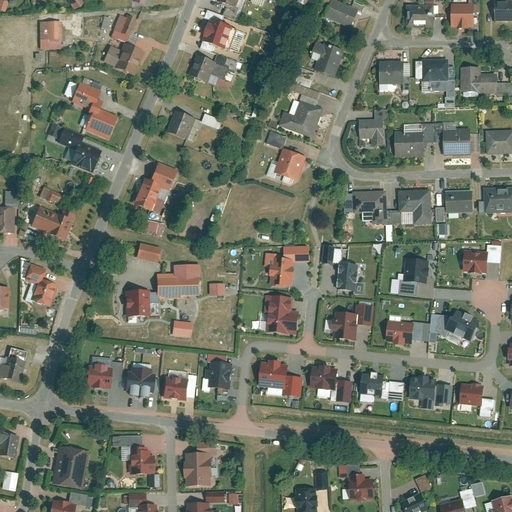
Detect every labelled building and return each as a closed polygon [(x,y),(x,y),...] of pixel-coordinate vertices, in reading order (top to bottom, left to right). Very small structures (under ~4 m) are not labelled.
[(9,2),(4,0),(1,0),(0,4),(0,9),(6,12),(9,2)] [(353,9),(335,0),(327,17),(352,28),(359,11),(353,9)] [(356,2),(353,9),(359,11),(363,13),(366,6),(356,2)] [(511,2),(499,3),(499,21),(511,21),(511,2)] [(475,4),(453,5),(454,27),(475,27),(475,4)] [(435,6),(409,6),(409,27),(435,27),(435,6)] [(121,14),(113,35),(127,41),(137,18),(129,15),(128,17),(121,14)] [(100,29),(107,31),(110,18),(104,17),(100,29)] [(233,26),(213,19),(205,42),(224,49),(233,26)] [(63,21),(48,21),(48,38),(63,38),(63,21)] [(322,58),(317,71),(335,78),(345,50),(319,42),(315,55),(322,58)] [(135,75),(144,51),(125,44),(123,50),(112,45),(105,64),(135,75)] [(217,62),(199,55),(190,76),(208,84),(212,74),(217,62)] [(450,60),(424,60),(424,81),(448,81),(450,81),(450,60)] [(404,61),(381,61),(381,84),(404,84),(404,76),(404,61)] [(217,62),(212,74),(226,79),(231,68),(217,62)] [(318,73),(302,68),(299,75),(316,81),(318,73)] [(479,68),(463,68),(463,92),(480,92),(479,75),(479,68)] [(499,74),(479,75),(480,92),(499,92),(499,83),(499,74)] [(313,89),(316,81),(299,75),(297,83),(313,89)] [(448,97),(457,97),(457,81),(450,81),(448,81),(448,97)] [(104,102),(97,100),(101,90),(81,82),(74,101),(91,108),(89,112),(92,113),(85,130),(110,140),(119,116),(101,109),(104,102)] [(420,84),(421,93),(429,92),(428,83),(420,84)] [(499,95),(511,94),(511,83),(499,83),(499,92),(499,95)] [(286,112),(281,126),(313,137),(323,108),(301,100),(296,115),(286,112)] [(390,124),(389,110),(377,110),(378,119),(384,119),(385,124),(390,124)] [(196,119),(177,112),(169,131),(189,138),(196,119)] [(224,121),(206,114),(203,123),(220,129),(224,121)] [(378,119),(361,120),(362,141),(374,140),(374,146),(385,145),(385,124),(384,119),(378,119)] [(63,128),(54,124),(49,135),(59,138),(63,128)] [(435,125),(436,142),(445,141),(445,131),(445,124),(435,125)] [(436,142),(435,125),(424,125),(424,131),(424,142),(436,142)] [(85,136),(66,128),(60,143),(76,150),(71,164),(94,173),(103,150),(82,141),(85,136)] [(446,156),(473,154),(472,130),(445,131),(445,141),(446,156)] [(511,130),(488,131),(489,154),(511,153),(511,130)] [(424,131),(397,133),(398,157),(425,156),(424,142),(424,131)] [(289,137),(272,132),(268,142),(285,148),(289,137)] [(285,149),(277,172),(299,180),(308,157),(285,149)] [(169,189),(176,173),(159,166),(151,182),(163,187),(169,189)] [(151,182),(146,179),(135,204),(152,211),(163,187),(151,182)] [(499,188),(486,188),(486,213),(511,212),(511,187),(511,194),(500,194),(499,188)] [(64,195),(51,189),(47,200),(55,203),(55,200),(61,203),(64,195)] [(473,190),(448,191),(449,208),(449,213),(474,213),(473,190)] [(387,191),(354,192),(354,213),(364,212),(365,221),(376,221),(376,224),(388,224),(388,211),(387,191)] [(431,191),(401,192),(402,211),(416,210),(416,224),(432,223),(431,191)] [(18,208),(19,192),(6,192),(6,208),(15,208),(18,208)] [(41,207),(34,224),(55,233),(54,234),(67,239),(77,215),(63,210),(61,215),(41,207)] [(6,208),(0,208),(0,232),(15,233),(15,208),(6,208)] [(445,213),(449,213),(449,208),(438,208),(438,221),(446,221),(445,213)] [(388,224),(403,224),(402,211),(388,211),(388,224)] [(167,225),(150,221),(147,231),(164,235),(167,225)] [(436,236),(447,236),(447,225),(436,225),(436,236)] [(36,230),(26,227),(24,238),(34,240),(36,230)] [(163,248),(142,243),(139,257),(159,261),(163,248)] [(502,264),(502,246),(489,245),(489,253),(488,263),(502,264)] [(286,247),(286,260),(311,260),(311,246),(286,247)] [(338,247),(326,246),(324,263),(336,264),(338,247)] [(489,253),(467,252),(466,271),(488,272),(488,263),(489,253)] [(279,254),(268,253),(267,266),(273,267),(271,285),(293,286),(295,261),(286,260),(279,259),(279,254)] [(429,260),(407,258),(405,281),(427,282),(429,260)] [(47,269),(23,260),(23,279),(40,285),(42,280),(47,269)] [(360,266),(341,264),(339,291),(358,292),(360,266)] [(182,297),(200,296),(200,266),(174,267),(174,276),(157,276),(158,294),(158,300),(159,300),(182,299),(182,297)] [(34,301),(51,307),(59,286),(42,280),(40,285),(34,301)] [(226,284),(212,284),(212,296),(226,296),(226,284)] [(10,288),(0,287),(0,308),(10,308),(10,288)] [(138,293),(127,293),(128,317),(148,317),(148,304),(159,304),(159,300),(158,300),(158,294),(148,294),(148,293),(138,293)] [(294,297),(268,295),(266,315),(270,315),(268,334),(290,335),(290,333),(300,334),(302,311),(293,311),(294,297)] [(374,326),(375,306),(360,305),(359,315),(358,325),(374,326)] [(482,322),(459,310),(449,330),(472,341),(482,322)] [(359,315),(337,313),(335,339),(357,341),(358,325),(359,315)] [(450,316),(434,314),(432,332),(447,334),(450,316)] [(194,322),(176,321),(174,335),(192,337),(194,322)] [(415,324),(390,321),(388,342),(396,342),(396,345),(407,346),(407,344),(413,344),(414,339),(415,324)] [(414,339),(424,340),(425,325),(415,324),(414,339)] [(38,327),(23,325),(22,332),(37,335),(38,327)] [(12,347),(9,357),(26,361),(29,351),(12,347)] [(229,356),(209,354),(209,362),(213,363),(228,364),(229,356)] [(3,364),(0,373),(0,375),(21,381),(26,361),(9,357),(5,356),(3,364)] [(270,363),(263,362),(260,386),(286,389),(288,375),(289,365),(282,364),(282,362),(270,361),(270,363)] [(122,380),(123,364),(113,363),(113,368),(112,379),(122,380)] [(228,364),(213,363),(212,370),(209,369),(208,379),(211,379),(211,387),(231,389),(233,364),(228,364)] [(113,368),(90,366),(88,387),(111,389),(112,379),(113,368)] [(340,369),(313,367),(311,387),(338,389),(340,369)] [(139,394),(141,371),(132,370),(132,375),(128,374),(126,391),(130,391),(130,396),(137,397),(137,394),(139,394)] [(150,372),(141,371),(139,394),(141,394),(141,397),(147,398),(148,392),(152,393),(152,392),(153,380),(154,377),(150,376),(150,372)] [(386,374),(362,371),(360,393),(384,396),(385,381),(386,374)] [(286,395),(302,396),(304,377),(288,375),(286,389),(286,395)] [(422,378),(414,378),(413,399),(424,400),(424,407),(436,408),(438,380),(431,379),(432,376),(422,375),(422,378)] [(190,380),(167,378),(165,398),(188,401),(190,380)] [(339,402),(352,403),(354,382),(341,380),(339,402)] [(383,398),(404,400),(406,383),(385,381),(384,396),(383,398)] [(485,386),(463,384),(462,404),(484,406),(485,386)] [(438,403),(452,404),(453,386),(440,385),(438,403)] [(7,428),(0,426),(0,443),(2,444),(0,455),(16,458),(19,436),(6,434),(7,428)] [(90,452),(61,446),(54,484),(83,489),(90,452)] [(151,448),(131,449),(131,474),(155,473),(155,455),(151,456),(151,448)] [(212,453),(187,454),(188,486),(213,485),(212,453)] [(350,465),(340,466),(341,479),(351,478),(351,476),(350,465)] [(328,468),(318,469),(320,490),(330,489),(328,468)] [(19,474),(7,472),(4,489),(17,491),(19,474)] [(427,475),(418,479),(424,493),(425,492),(433,489),(427,475)] [(351,481),(352,500),(375,499),(373,479),(366,480),(351,481)] [(318,511),(317,488),(298,489),(299,511),(318,511)] [(86,507),(88,495),(72,492),(70,503),(77,505),(86,507)] [(424,493),(403,502),(407,511),(422,511),(432,507),(425,492),(424,493)] [(227,503),(226,493),(208,493),(208,503),(211,503),(227,503)] [(147,494),(130,494),(130,506),(139,506),(147,506),(147,494)] [(228,504),(241,504),(241,495),(228,495),(228,504)] [(511,511),(511,496),(494,501),(497,511),(511,511)] [(70,503),(53,500),(50,511),(75,511),(77,505),(70,503)] [(467,511),(464,500),(441,506),(442,511),(467,511)] [(208,503),(188,504),(188,511),(210,511),(211,503),(208,503)]
